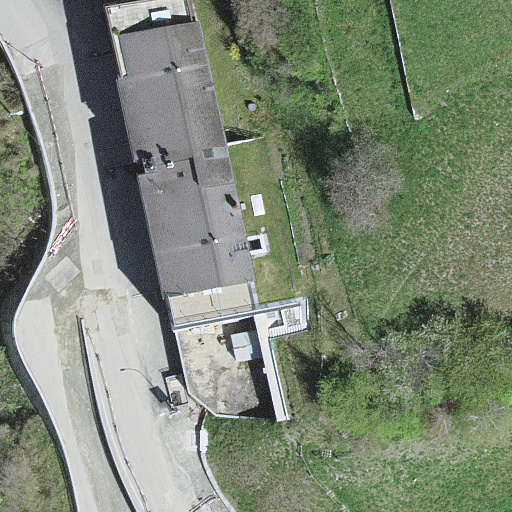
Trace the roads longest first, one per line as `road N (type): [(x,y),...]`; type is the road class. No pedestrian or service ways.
road 1 (tertiary): [(11,0),(50,72),(99,277)]
road 2 (residential): [(95,511),(48,329),(66,292),(99,277)]
road 3 (tertiary): [(99,277),(131,421),(177,511)]
